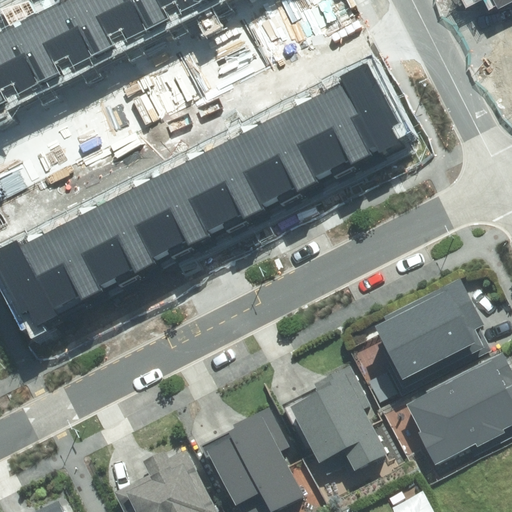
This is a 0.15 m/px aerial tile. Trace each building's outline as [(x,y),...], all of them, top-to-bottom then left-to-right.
[(390,118),(369,128),(387,166),(408,156),(390,118)] [(491,326),(465,275),(390,313),(394,322),(375,331),(406,391),(489,348),(480,332),(491,326)] [(511,444),(511,364),(505,351),(426,391),(429,398),(412,407),(425,434),(419,437),(437,472),(469,456),(473,464),(511,444)] [(391,456),(351,380),(293,410),(323,468),(348,455),(357,474),(391,456)] [(288,511),(314,498),(270,417),(210,449),(242,508),(259,499),(265,511),(288,511)] [(216,511),(188,453),(172,460),(168,453),(144,464),(150,477),(115,494),(123,511),(216,511)] [(73,511),(65,496),(33,511),(73,511)]
